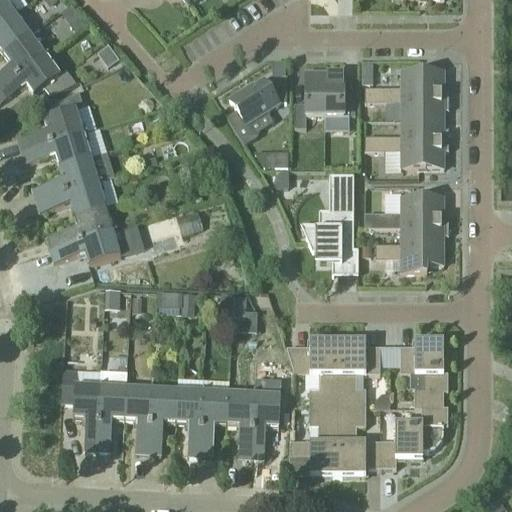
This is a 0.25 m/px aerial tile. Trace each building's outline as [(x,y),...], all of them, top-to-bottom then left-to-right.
[(0,0),(0,28),(14,18),(0,0)] [(4,0),(13,14),(24,8),(18,0),(4,0)] [(205,0),(180,0),(188,12),(205,0)] [(14,18),(0,28),(0,55),(3,59),(29,39),(14,18)] [(29,39),(3,59),(10,69),(0,76),(0,92),(45,60),(29,39)] [(45,60),(0,92),(0,108),(25,90),(33,101),(60,81),(45,60)] [(371,87),(371,67),(362,67),(361,87),(371,87)] [(305,77),(305,109),(305,121),(324,121),(324,77),(305,77)] [(343,109),(343,77),(324,77),(324,121),(343,121),(343,109)] [(400,94),(382,94),(382,108),(400,108),(410,108),(410,101),(419,101),(419,95),(443,94),(443,77),(425,77),(400,77),(400,94)] [(245,96),(244,94),(228,103),(237,117),(227,123),(244,150),(257,142),(248,128),(278,109),(276,107),(286,107),(286,83),(271,83),(264,88),(262,85),(252,91),(245,96)] [(364,108),(373,108),(373,94),(364,94),(364,108)] [(373,108),(382,108),(382,94),(373,94),(373,108)] [(400,108),(400,125),(443,125),(443,115),(447,116),(448,116),(448,94),(447,94),(443,94),(419,95),(419,101),(410,101),(410,108),(400,108)] [(16,145),(20,157),(82,138),(75,115),(83,112),(78,97),(51,110),(55,119),(43,123),(47,135),(16,145)] [(305,121),(305,109),(293,109),(293,133),(305,133),(305,121)] [(343,109),(343,121),(354,121),(354,109),(343,109)] [(443,135),(443,125),(400,125),(400,142),(410,143),(410,149),(419,149),(419,156),(443,156),(447,156),(448,157),(448,135),(447,135),(443,135)] [(82,138),(20,157),(23,170),(55,160),(58,172),(90,163),(82,138)] [(373,157),(373,142),(364,142),(364,157),(373,157)] [(373,157),(382,157),(382,142),(373,142),(373,157)] [(410,143),(400,142),(382,142),(382,157),(400,157),(400,174),(425,174),(425,173),(443,173),(443,156),(419,156),(419,149),(410,149),(410,143)] [(274,158),(274,172),(287,172),(287,158),(274,158)] [(31,194),(34,206),(97,187),(90,163),(58,172),(62,184),(31,194)] [(302,233),(312,256),(312,268),(332,268),(353,268),(353,254),(353,180),(329,180),(329,194),(333,194),(333,233),(302,233)] [(97,187),(34,206),(38,219),(70,209),(73,222),(105,212),(97,187)] [(400,219),(382,219),(382,234),(400,234),(410,234),(410,227),(419,227),(419,221),(443,220),(443,203),(425,203),(400,202),(400,219)] [(46,243),(49,255),(112,236),(105,212),(73,222),(77,233),(46,243)] [(364,234),(373,234),(373,219),(364,219),(364,234)] [(382,219),(373,219),(373,234),(382,234),(382,219)] [(400,234),(400,251),(443,251),(443,241),(446,241),(446,242),(448,242),(448,220),(446,220),(443,220),(419,221),(419,227),(410,227),(410,234),(400,234)] [(120,261),(112,236),(49,255),(53,268),(84,258),(88,271),(120,261)] [(374,265),(384,265),(384,250),(374,250),(374,265)] [(384,250),(384,265),(400,265),(400,279),(426,279),(426,270),(443,270),(443,251),(400,251),(384,250)] [(156,296),(156,319),(194,320),(195,297),(156,296)] [(244,319),(245,311),(233,311),(232,318),(232,324),(244,325),(244,319)] [(309,353),(286,353),(293,375),(293,380),(318,380),(318,395),(308,395),(309,414),(337,414),(337,346),(309,346),(309,353)] [(337,414),(365,414),(365,395),(356,395),(356,380),(379,380),(379,354),(380,353),(365,353),(365,346),(337,346),(337,414)] [(414,414),(447,413),(443,413),(443,397),(447,397),(447,378),(443,378),(443,346),(414,346),(414,353),(399,353),(399,354),(400,380),(409,380),(409,395),(414,395),(414,414)] [(84,456),(97,457),(101,377),(63,375),(61,409),(73,409),(72,423),(85,424),(84,456)] [(111,425),(124,426),(125,393),(126,378),(101,377),(97,457),(110,458),(111,425)] [(135,459),(148,460),(151,395),(125,393),(124,426),(137,427),(135,459)] [(177,396),(151,395),(148,460),(161,460),(162,428),(175,428),(177,396)] [(186,462),(199,462),(202,397),(177,396),(175,428),(188,429),(186,462)] [(202,397),(199,462),(212,463),(214,431),(226,431),(228,398),(202,397)] [(237,464),(250,465),(254,399),(228,398),(226,431),(239,432),(237,464)] [(280,401),(254,399),(250,465),(263,465),(265,433),(278,434),(280,401)] [(442,444),(443,437),(443,432),(447,432),(447,413),(414,414),(421,414),(421,428),(394,428),(394,448),(380,448),(380,474),(395,474),(395,464),(422,464),(422,457),(425,457),(432,455),(438,451),(442,444)] [(337,414),(309,414),(309,432),(318,432),(318,448),(289,447),(289,462),(309,462),(309,482),(337,482),(337,414)] [(337,414),(337,482),(365,482),(365,474),(380,474),(380,448),(356,448),(356,432),(365,432),(365,414),(337,414)]
